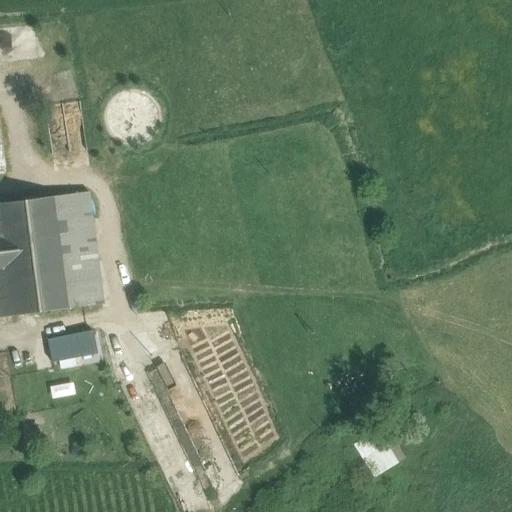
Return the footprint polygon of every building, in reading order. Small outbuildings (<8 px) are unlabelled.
[(159,129),(161,118),(158,107),(152,98),(143,92),(132,90),(121,92),(112,98),(106,108),(104,119),(107,129),(113,138),(122,144),(133,146),(144,144),(153,138),(159,129)] [(80,102),(63,104),(70,153),(87,151),(80,102)] [(63,104),(45,107),(52,155),(70,153),(63,104)] [(89,193),(65,196),(69,223),(93,220),(89,193)] [(93,220),(69,223),(65,196),(53,197),(68,309),(104,304),(93,220)] [(53,197),(0,204),(2,217),(2,222),(4,237),(8,268),(15,316),(68,309),(53,197)] [(0,237),(0,268),(8,268),(4,237),(0,237)] [(8,268),(0,268),(0,298),(3,318),(15,316),(8,268)] [(93,331),(48,340),(53,363),(97,354),(93,331)] [(33,425),(23,427),(27,451),(37,449),(33,425)] [(381,428),(351,447),(373,480),(402,462),(381,428)]
